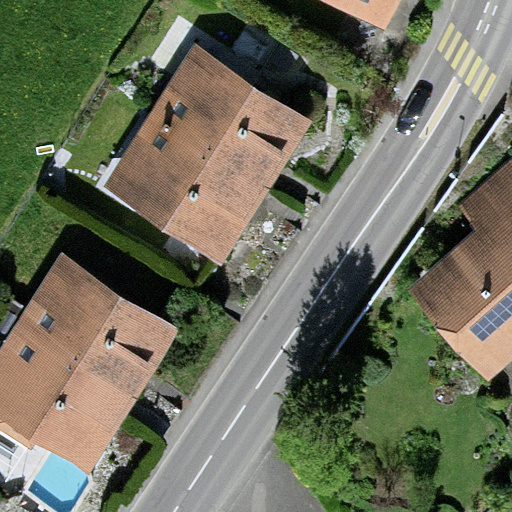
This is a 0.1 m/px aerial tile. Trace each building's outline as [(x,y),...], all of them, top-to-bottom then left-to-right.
[(201,54),(163,113),(258,173),(296,114),(201,54)] [(215,242),(258,173),(163,113),(120,182),(215,242)] [(487,230),(426,284),(487,355),(511,333),(511,233),(499,244),(487,230)] [(163,323),(68,263),(31,322),(125,382),(163,323)] [(31,322),(9,356),(0,350),(0,397),(9,403),(0,417),(0,419),(30,439),(40,423),(82,450),(125,382),(31,322)]
